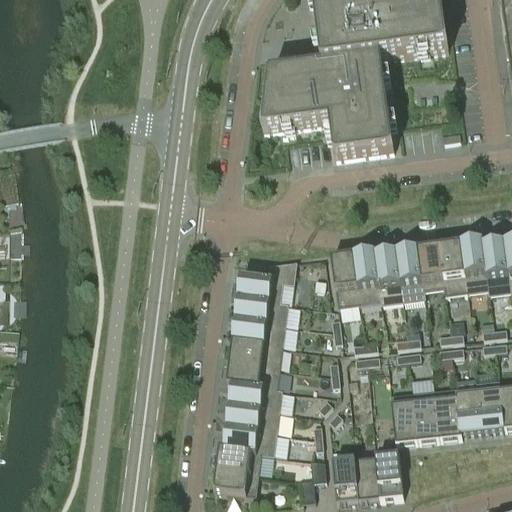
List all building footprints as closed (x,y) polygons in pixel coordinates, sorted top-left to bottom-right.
[(413,7),(375,12),(372,0),(314,0),(325,76),(271,83),(264,139),(332,130),(337,166),(394,158),(382,66),(421,61),(420,55),(430,54),(430,60),(449,57),(442,3),(423,6),(424,12),(414,13),(413,7)] [(511,10),(503,12),(511,77),(511,10)] [(460,139),(443,142),(444,149),(461,147),(460,139)] [(484,247),(461,250),(468,301),(488,298),(490,298),(483,252),(484,252),(484,247)] [(490,298),(488,298),(489,302),(511,299),(505,249),(484,252),(483,252),(490,298)] [(446,304),(468,301),(461,250),(440,253),(446,296),(445,296),(446,304)] [(440,253),(418,256),(424,299),(425,298),(445,296),(446,296),(440,253)] [(426,306),(425,298),(424,299),(418,256),(397,259),(404,309),(426,306)] [(376,259),(354,262),(361,313),(381,310),(382,310),(376,262),(377,262),(376,259)] [(397,259),(377,262),(376,262),(382,310),(381,310),(382,312),(404,309),(397,259)] [(339,315),(361,313),(354,262),(332,265),(339,315)] [(242,284),(239,306),(281,311),(281,310),(284,290),(295,291),(298,269),(270,273),(268,287),(242,284)] [(327,287),(316,286),(315,297),(325,298),(327,287)] [(239,306),(236,327),(286,334),(289,311),(281,310),(281,311),(239,306)] [(332,327),(334,339),(342,338),(340,326),(332,327)] [(236,327),(234,349),(284,355),(286,334),(236,327)] [(494,336),(493,328),(482,329),(483,338),(494,336)] [(507,336),(495,337),(496,345),(508,344),(507,336)] [(484,346),(496,345),(495,337),(483,338),(484,346)] [(342,338),(334,339),(336,351),(344,350),(342,338)] [(464,340),(452,342),(453,350),(465,348),(464,340)] [(441,351),(453,350),(452,342),(440,343),(441,351)] [(421,345),(409,346),(410,354),(422,353),(421,345)] [(398,355),(410,354),(409,346),(397,347),(398,355)] [(233,349),(231,370),(281,376),(284,355),(233,349)] [(378,350),(366,351),(367,359),(379,357),(378,350)] [(507,350),(495,351),(496,359),(508,358),(507,350)] [(355,360),(367,359),(366,351),(354,352),(355,360)] [(495,351),(483,352),(484,360),(496,359),(495,351)] [(452,356),(453,364),(465,362),(464,354),(452,356)] [(441,365),(453,364),(452,356),(440,357),(441,365)] [(422,367),(421,359),(409,360),(410,368),(422,367)] [(410,368),(409,360),(397,362),(398,370),(410,368)] [(368,365),(368,373),(381,371),(380,363),(368,365)] [(357,374),(368,373),(368,365),(356,366),(357,374)] [(281,376),(231,370),(228,392),(233,393),(233,392),(278,398),(278,397),(281,376)] [(331,371),(332,383),(340,382),(338,370),(331,371)] [(333,394),(341,393),(340,382),(332,383),(333,394)] [(433,384),(412,386),(413,400),(419,449),(440,447),(435,398),(433,384)] [(500,396),(501,395),(500,388),(477,390),(478,398),(483,439),(504,436),(500,396)] [(233,393),(230,414),(280,420),(283,397),(278,397),(278,398),(233,392),(233,393)] [(500,396),(504,436),(511,435),(511,394),(501,395),(500,396)] [(457,400),(458,400),(457,395),(435,398),(440,447),(463,444),(462,441),(461,441),(457,400)] [(478,398),(458,400),(457,400),(461,441),(462,441),(483,439),(478,398)] [(396,451),(398,451),(419,449),(413,400),(391,403),(396,451)] [(326,406),(318,414),(325,421),(333,413),(326,406)] [(280,420),(230,414),(228,435),(278,441),(280,420)] [(344,425),(338,419),(329,428),(335,433),(344,425)] [(322,434),(314,434),(315,446),(323,445),(322,434)] [(225,456),(263,461),(262,462),(275,463),(278,441),(228,435),(225,456)] [(323,445),(315,446),(316,458),(324,457),(323,445)] [(225,456),(220,455),(218,477),(260,483),(262,462),(262,461),(225,456)] [(377,466),(381,507),(404,505),(399,455),(375,457),(376,466),(377,466)] [(356,468),(359,509),(381,507),(377,466),(376,466),(356,468)] [(325,469),(312,468),(314,487),(314,489),(327,488),(325,469)] [(359,509),(356,468),(333,470),(337,511),(359,509)] [(257,505),(260,483),(218,477),(215,500),(257,505)] [(314,487),(301,488),(303,510),(316,509),(314,489),(314,487)]
